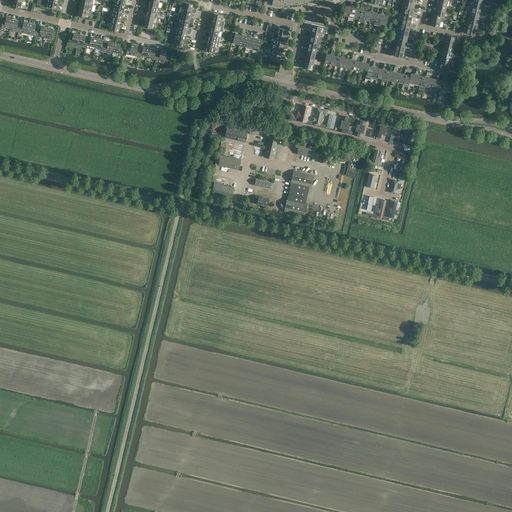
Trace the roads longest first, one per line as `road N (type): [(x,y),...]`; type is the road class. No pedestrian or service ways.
road 1 (unclassified): [(511,284),(0,164)]
road 2 (residential): [(381,192),(391,148),(287,120),(277,102)]
road 3 (unclassified): [(284,83),(234,71),(131,86)]
road 4 (unclassified): [(424,116),(284,83)]
road 5 (residential): [(207,5),(194,53),(126,36)]
road 6 (track): [(91,396),(97,408),(73,511)]
